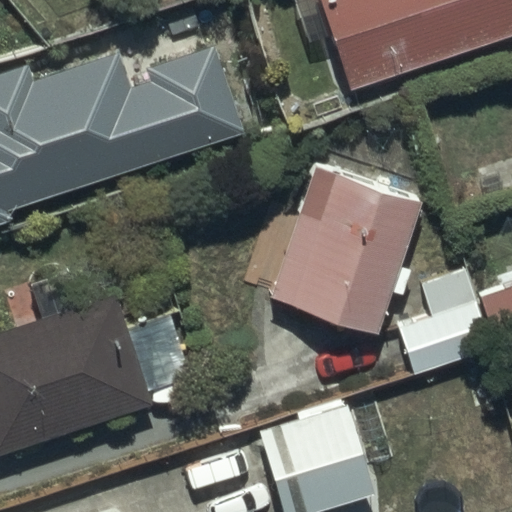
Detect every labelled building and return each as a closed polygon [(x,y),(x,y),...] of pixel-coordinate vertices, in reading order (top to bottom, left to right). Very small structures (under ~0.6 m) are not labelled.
[(511,0),(312,0),(341,88),(511,33),(511,0)] [(0,217),(4,216),(0,205),(234,128),(206,43),(140,64),(143,74),(123,81),(112,49),(26,77),(21,60),(0,66),(0,217)] [(415,199),(309,161),(262,293),(367,330),(382,288),(396,293),(407,261),(394,257),(415,199)] [(485,342),(457,265),(415,280),(426,312),(393,324),(409,369),(485,342)] [(511,280),(472,292),(488,342),(511,334),(511,280)] [(0,446),(144,400),(140,387),(184,373),(164,311),(117,326),(105,290),(0,323),(0,446)] [(511,351),(498,355),(511,406),(511,351)] [(297,511),(366,490),(338,401),(249,428),(275,511),(297,511)]
